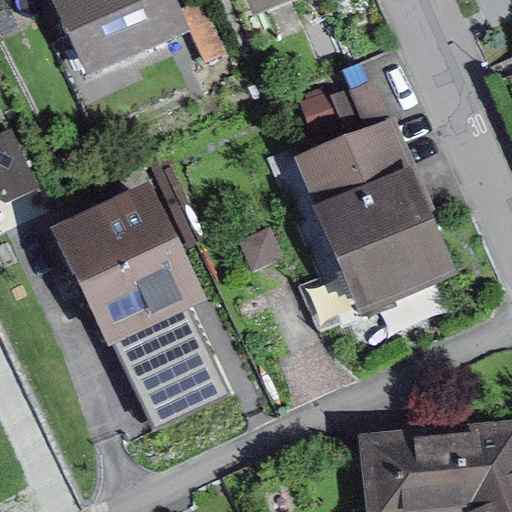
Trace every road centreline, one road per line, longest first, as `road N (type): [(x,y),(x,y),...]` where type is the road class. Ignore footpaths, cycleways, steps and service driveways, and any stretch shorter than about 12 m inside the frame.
road 1 (residential): [(511,325),(124,511)]
road 2 (residential): [(511,234),(407,0)]
